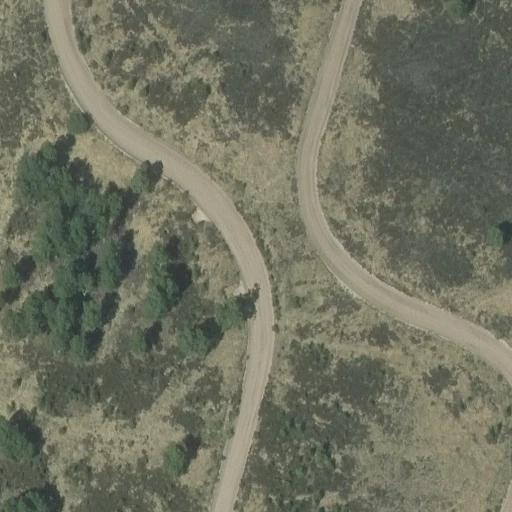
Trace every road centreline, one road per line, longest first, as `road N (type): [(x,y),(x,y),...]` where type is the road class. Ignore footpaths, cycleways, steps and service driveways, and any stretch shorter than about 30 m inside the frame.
road 1 (track): [(52,0),(58,61),(119,127),(235,214),(264,265),(274,328),(223,511)]
road 2 (track): [(351,0),(305,203),(346,258),(511,367)]
